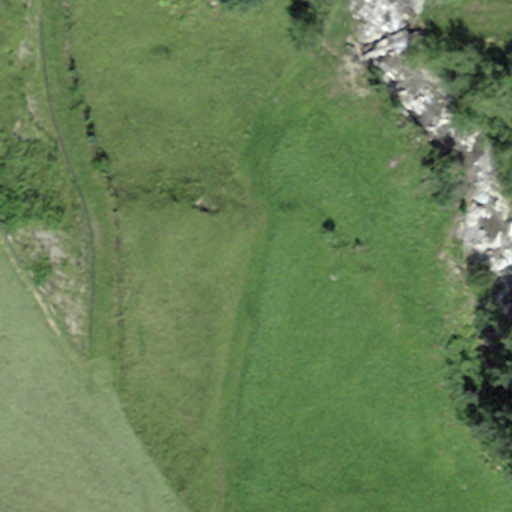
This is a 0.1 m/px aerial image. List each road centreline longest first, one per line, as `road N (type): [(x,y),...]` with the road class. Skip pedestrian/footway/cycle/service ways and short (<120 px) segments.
road 1 (track): [(143,511),(108,393),(105,207),(52,63),(56,0)]
road 2 (track): [(358,60),(320,69),(287,101),(255,179),(257,276),(228,389),(222,511)]
